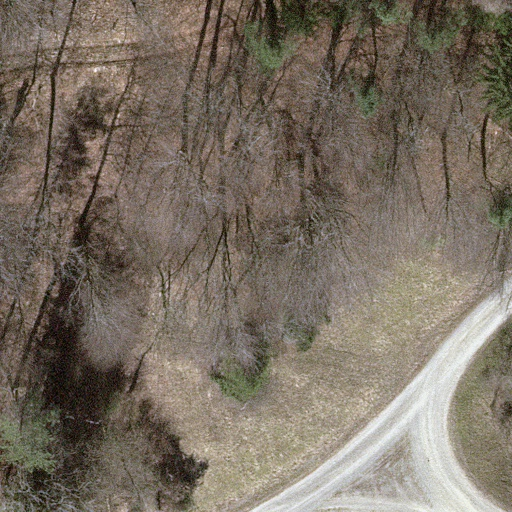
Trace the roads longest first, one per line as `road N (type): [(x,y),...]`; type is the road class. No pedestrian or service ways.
road 1 (track): [(278,0),(55,76),(0,83)]
road 2 (track): [(306,511),(382,450),(511,314)]
road 3 (track): [(462,369),(444,424),(449,474),(472,511)]
